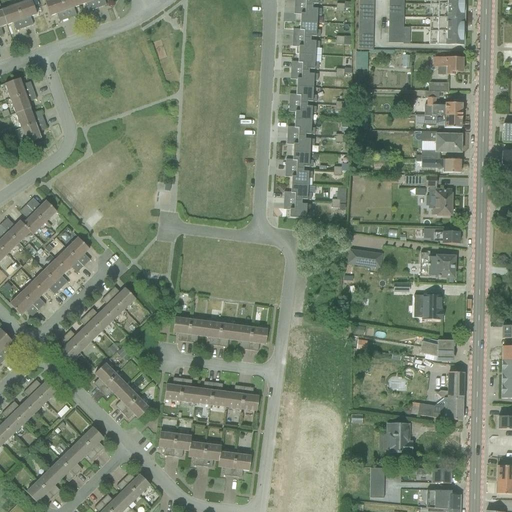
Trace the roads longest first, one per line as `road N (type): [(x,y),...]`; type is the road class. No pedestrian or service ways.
road 1 (primary): [(472,511),(484,0)]
road 2 (residential): [(266,0),(256,239)]
road 3 (residential): [(0,199),(67,148),(42,54)]
road 4 (residential): [(256,239),(284,242),(291,252),(276,374)]
road 5 (unknown): [(483,50),(376,46),(372,0)]
road 6 (residential): [(276,374),(256,511)]
road 7 (residential): [(38,353),(129,447)]
